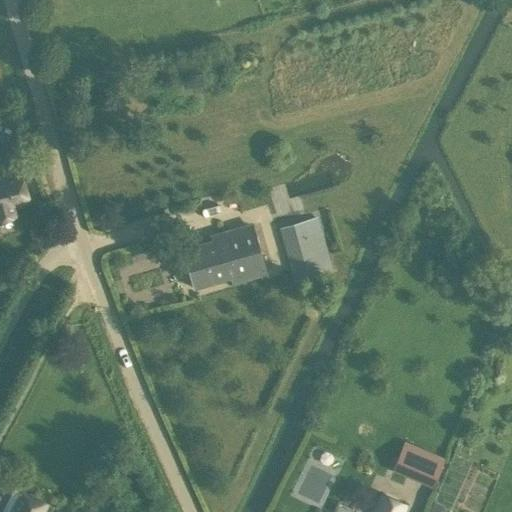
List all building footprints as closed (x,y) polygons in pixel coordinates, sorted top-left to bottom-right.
[(0,220),(13,216),(11,209),(27,204),(16,171),(0,175),(0,220)] [(286,244),(276,247),(281,268),(283,275),(294,273),(296,279),(332,268),(317,218),(292,225),(297,241),(286,244)] [(265,274),(262,263),(252,225),(210,236),(211,239),(206,241),(206,243),(182,249),(193,289),(230,279),(232,283),(265,274)] [(434,485),(445,455),(403,439),(392,470),(434,485)] [(50,511),(54,507),(14,487),(1,511),(50,511)] [(403,511),(407,504),(380,492),(371,511),(403,511)]
